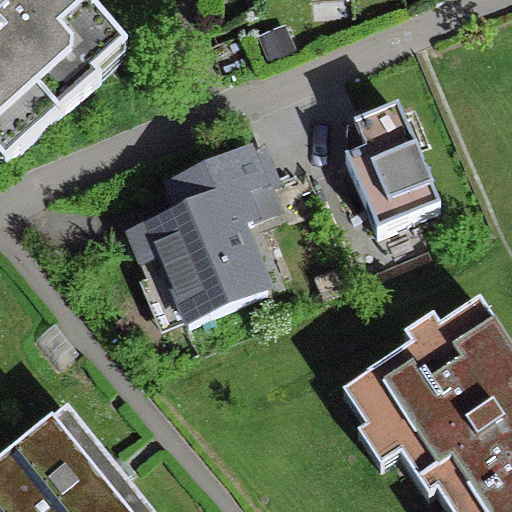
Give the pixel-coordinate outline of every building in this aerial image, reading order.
[(0,0),(0,137),(15,155),(119,65),(120,54),(74,1),(75,0),(0,0)] [(441,213),(405,111),(346,136),(334,171),(366,244),(441,213)] [(260,299),(232,234),(268,219),(244,162),(187,186),(199,216),(146,238),(185,330),(260,299)] [(399,345),(405,355),(361,385),(384,421),(375,426),(398,462),(396,463),(424,506),(432,500),(439,511),(511,511),(511,366),(475,310),(435,336),(428,325),(399,345)] [(0,467),(0,511),(139,511),(62,417),(0,467)]
